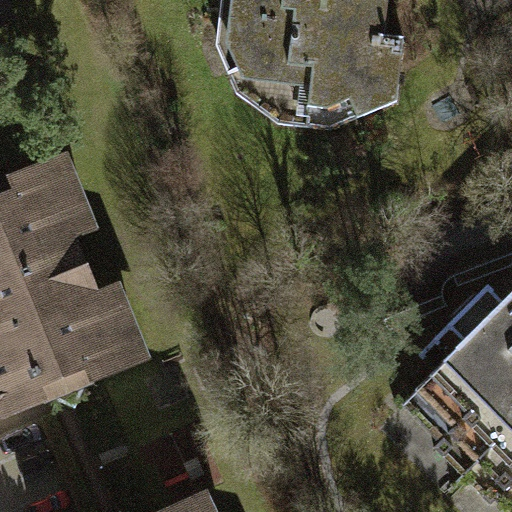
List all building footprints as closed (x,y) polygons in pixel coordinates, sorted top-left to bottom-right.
[(242,0),(222,0),(217,47),(228,74),(248,66),(238,42),(242,0)] [(397,102),(403,40),(384,36),(388,0),(242,0),(238,42),(248,66),(228,74),(238,94),(278,125),(309,127),(311,108),(326,110),(356,97),(364,116),(397,102)] [(311,108),(309,127),(331,130),(364,116),(356,97),(326,110),(311,108)] [(0,417),(45,398),(40,382),(49,378),(85,364),(92,381),(142,361),(114,292),(91,301),(66,238),(89,229),(62,161),(11,181),(18,197),(0,203),(0,417)] [(0,203),(18,197),(11,181),(7,182),(0,179),(0,203)] [(511,295),(503,303),(488,288),(420,355),(435,371),(414,391),(453,430),(440,443),(435,448),(492,506),(497,501),(510,488),(511,490),(511,295)] [(40,382),(45,398),(49,398),(76,410),(86,383),(92,381),(85,364),(49,378),(40,382)] [(453,430),(414,391),(401,404),(440,443),(453,430)] [(511,511),(511,490),(510,488),(497,501),(507,511),(511,511)] [(209,511),(203,499),(174,511),(209,511)]
